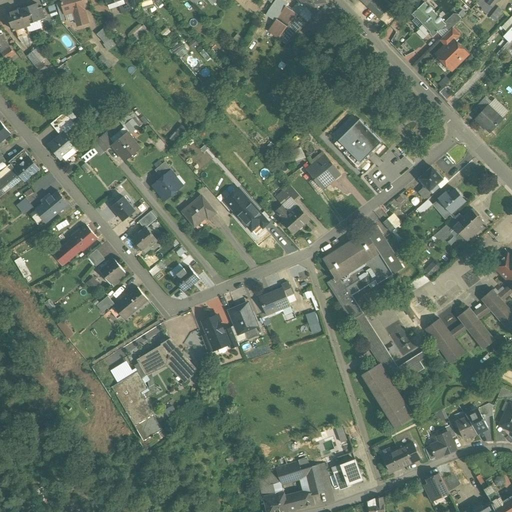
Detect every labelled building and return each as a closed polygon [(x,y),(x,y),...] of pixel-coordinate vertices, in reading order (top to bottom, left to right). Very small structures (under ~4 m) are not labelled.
[(81,0),(61,0),(62,2),(66,14),(67,14),(74,12),(78,26),(88,23),(81,0)] [(127,0),(122,0),(117,2),(122,13),(131,10),(127,0)] [(288,2),(285,0),(275,0),(270,9),(267,14),(276,20),(287,5),(288,2)] [(301,0),(300,0),(293,8),(299,13),(300,12),(307,5),(301,0)] [(325,0),(312,0),(307,5),(313,11),(315,13),(322,6),(327,2),(325,0)] [(385,6),(378,0),(375,0),(369,7),(381,18),(388,10),(385,6)] [(62,2),(56,3),(62,21),(68,19),(67,14),(66,14),(62,2)] [(331,6),(327,2),(322,6),(326,11),(331,6)] [(425,2),(423,4),(421,9),(418,8),(413,14),(416,18),(413,20),(420,28),(436,13),(433,10),(434,9),(430,5),(430,6),(427,2),(426,2),(425,2)] [(37,3),(21,9),(27,26),(43,20),(39,10),(37,3)] [(54,4),(47,6),(52,16),(58,14),(54,4)] [(276,20),(270,30),(280,37),(292,19),(299,13),(293,8),(287,5),(276,20)] [(307,5),(300,12),(306,17),(310,13),(313,11),(307,5)] [(322,6),(315,13),(318,16),(319,17),(326,11),(322,6)] [(498,7),(490,17),(496,22),(504,11),(498,7)] [(21,9),(7,14),(13,31),(16,29),(19,38),(30,34),(27,26),(21,9)] [(306,17),(300,12),(299,13),(292,19),(279,39),(285,43),(306,21),(306,17)] [(436,13),(420,28),(427,36),(431,33),(434,37),(440,31),(439,28),(445,26),(446,25),(447,24),(445,23),(443,20),(444,20),(440,15),(439,16),(436,13)] [(454,14),(445,23),(447,24),(446,25),(451,30),(453,27),(462,19),(457,14),(454,14)] [(511,18),(475,58),(487,68),(498,56),(498,57),(511,41),(511,18)] [(461,35),(453,27),(451,30),(440,40),(446,46),(453,39),(455,41),(461,35)] [(109,50),(116,44),(103,28),(96,34),(109,50)] [(30,34),(19,38),(25,45),(27,46),(28,45),(34,43),(34,42),(32,39),(30,34)] [(446,46),(437,54),(452,70),(462,60),(468,54),(455,41),(453,39),(446,46)] [(409,40),(397,46),(404,60),(416,54),(409,40)] [(173,48),(180,58),(189,52),(182,41),(173,48)] [(5,43),(0,44),(0,52),(6,61),(14,55),(9,48),(6,42),(5,42),(5,43)] [(49,57),(39,46),(33,51),(43,63),(49,57)] [(43,63),(33,51),(27,56),(36,68),(43,63)] [(475,58),(473,57),(468,62),(478,71),(484,71),(487,68),(475,58)] [(468,62),(453,79),(455,81),(453,83),(459,88),(460,86),(462,88),(478,71),(468,62)] [(486,97),(474,110),(479,115),(488,106),(492,102),(486,97)] [(488,106),(479,115),(476,119),(491,132),(503,119),(488,106)] [(65,112),(51,124),(61,136),(64,134),(65,135),(76,126),(65,112)] [(139,127),(128,114),(119,121),(125,127),(125,128),(127,126),(131,130),(132,133),(139,127)] [(386,145),(361,119),(335,145),(360,170),(386,145)] [(0,142),(10,134),(0,121),(0,142)] [(125,127),(110,139),(114,143),(128,132),(128,133),(131,130),(127,126),(125,128),(125,127)] [(114,143),(113,144),(113,145),(125,160),(141,148),(128,133),(128,132),(114,143)] [(105,133),(96,141),(105,151),(113,145),(113,144),(114,143),(110,139),(105,133)] [(65,135),(64,134),(61,136),(51,145),(57,152),(56,154),(57,155),(59,155),(62,158),(69,152),(71,155),(76,152),(78,150),(65,135)] [(84,155),(87,159),(96,152),(93,148),(84,155)] [(24,150),(9,162),(15,169),(29,157),(24,150)] [(341,174),(326,155),(307,170),(323,189),(341,174)] [(29,157),(15,169),(22,178),(25,182),(40,170),(29,157)] [(173,170),(165,161),(155,170),(162,178),(170,171),(171,172),(173,170)] [(437,172),(433,167),(420,178),(426,186),(430,190),(437,184),(444,178),(438,171),(437,172)] [(15,169),(3,179),(2,180),(9,189),(22,178),(15,169)] [(162,178),(153,185),(165,200),(182,186),(171,172),(170,171),(162,178)] [(2,180),(0,181),(0,196),(9,189),(2,180)] [(437,184),(430,190),(432,192),(439,186),(437,184)] [(300,195),(290,185),(276,197),(282,204),(289,196),(294,201),(300,195)] [(430,190),(426,186),(421,190),(427,197),(432,192),(430,190)] [(224,199),(235,211),(248,199),(237,187),(224,199)] [(456,188),(450,194),(448,191),(440,198),(453,212),(467,200),(456,188)] [(58,192),(43,204),(54,216),(68,204),(58,192)] [(201,195),(182,211),(195,226),(206,216),(208,218),(215,212),(201,195)] [(135,207),(125,196),(113,206),(125,219),(131,214),(131,213),(130,212),(135,207)] [(34,207),(26,198),(17,205),(25,214),(34,207)] [(268,222),(248,199),(235,211),(252,230),(260,223),(263,227),(268,222)] [(429,199),(417,209),(422,214),(433,204),(429,199)] [(142,201),(135,207),(130,212),(131,213),(131,214),(135,219),(148,208),(142,201)] [(54,216),(43,204),(36,210),(43,220),(46,223),(54,216)] [(299,206),(291,213),(283,205),(277,211),(284,220),(283,221),(295,234),(311,219),(299,206)] [(479,215),(473,209),(460,220),(472,233),(479,226),(484,221),(479,215)] [(43,220),(36,210),(30,214),(38,224),(43,220)] [(455,218),(447,225),(451,229),(455,226),(454,226),(458,222),(455,218)] [(396,228),(388,219),(384,223),(391,232),(396,228)] [(458,222),(454,226),(455,226),(468,241),(474,235),(472,233),(460,220),(458,222)] [(364,313),(352,295),(353,294),(353,295),(375,280),(378,284),(404,267),(376,225),(323,258),(335,277),(327,282),(348,314),(352,320),(364,313)] [(451,229),(447,225),(440,231),(446,238),(453,232),(451,229)] [(148,226),(134,237),(143,248),(149,243),(150,244),(158,238),(148,226)] [(479,226),(472,233),(474,235),(482,228),(479,226)] [(87,227),(72,239),(83,251),(97,239),(87,227)] [(446,238),(440,231),(435,235),(442,242),(446,238)] [(72,254),(65,245),(59,249),(67,259),(72,254)] [(95,266),(105,259),(97,249),(87,256),(95,266)] [(496,339),(479,318),(492,309),(510,329),(511,326),(511,309),(503,299),(511,292),(511,255),(509,252),(495,266),(510,282),(509,283),(511,285),(499,295),(493,288),(482,298),(486,303),(473,311),(470,306),(458,316),(463,322),(450,331),(454,337),(467,327),(484,348),(496,339)] [(115,260),(100,272),(111,285),(125,273),(115,260)] [(203,272),(196,263),(192,267),(199,276),(203,272)] [(200,280),(189,267),(185,270),(184,269),(176,275),(178,276),(174,279),(184,292),(190,288),(191,289),(195,286),(194,284),(200,280)] [(426,273),(401,288),(406,296),(432,280),(426,273)] [(100,287),(92,278),(87,283),(95,292),(100,287)] [(289,282),(282,285),(283,287),(287,297),(294,294),(289,282)] [(283,287),(260,297),(267,315),(291,305),(287,297),(283,287)] [(137,288),(110,311),(117,320),(123,316),(126,319),(148,300),(137,288)] [(108,297),(97,306),(103,313),(113,304),(108,297)] [(246,303),(228,310),(238,334),(258,326),(255,317),(253,318),(246,303)] [(310,332),(320,330),(316,311),(306,313),(310,332)] [(398,366),(364,313),(352,320),(381,363),(388,372),(398,366)] [(201,336),(208,352),(229,343),(231,348),(239,345),(232,327),(224,330),(218,315),(203,321),(208,333),(201,336)] [(450,331),(440,317),(426,327),(436,341),(440,347),(451,361),(465,351),(454,337),(450,331)] [(169,341),(162,345),(163,346),(138,360),(143,368),(146,372),(167,359),(170,360),(186,378),(195,371),(179,351),(180,350),(172,340),(169,342),(169,341)] [(388,372),(387,373),(391,379),(401,372),(420,360),(440,347),(436,341),(398,366),(388,372)] [(420,360),(401,372),(406,379),(425,367),(420,360)] [(391,379),(387,373),(388,372),(381,363),(363,375),(397,427),(415,416),(391,379)] [(146,372),(143,368),(138,371),(142,377),(147,375),(146,372)] [(138,371),(113,386),(145,439),(148,437),(152,435),(155,433),(164,427),(163,427),(141,391),(147,388),(148,388),(149,387),(142,377),(138,371)] [(511,404),(510,403),(500,425),(511,430),(511,404)] [(489,404),(478,409),(483,419),(493,416),(493,409),(494,406),(489,404)] [(471,421),(477,433),(488,427),(483,419),(478,409),(467,415),(467,416),(471,421)] [(471,421),(467,416),(457,421),(465,439),(477,433),(471,421)] [(448,432),(438,437),(440,442),(450,437),(448,432)] [(450,437),(440,442),(445,454),(456,449),(451,437),(450,437)] [(414,442),(399,449),(406,465),(421,458),(414,442)] [(440,442),(431,446),(436,457),(445,454),(440,442)] [(431,445),(425,448),(430,460),(436,457),(431,446),(431,445)] [(399,449),(384,456),(391,472),(406,465),(399,449)] [(335,473),(341,489),(363,481),(356,460),(342,465),(344,470),(335,473)] [(299,463),(277,470),(280,479),(282,483),(294,479),(300,480),(308,477),(309,477),(306,468),(301,469),(299,463)] [(320,464),(306,468),(309,477),(308,477),(311,492),(312,492),(312,495),(326,491),(320,464)] [(277,470),(259,476),(261,485),(272,482),(280,479),(277,470)] [(454,473),(443,480),(449,492),(461,484),(454,473)] [(440,474),(427,480),(429,483),(436,499),(449,492),(443,480),(440,474)] [(259,476),(259,475),(253,477),(257,495),(263,493),(264,493),(261,485),(259,476)] [(272,482),(261,485),(264,493),(263,493),(265,498),(276,496),(272,482)] [(436,499),(429,483),(423,486),(431,501),(436,499)] [(504,504),(493,485),(484,490),(496,509),(504,504)] [(311,492),(293,497),(296,508),(314,503),(312,495),(312,492),(311,492)] [(276,496),(265,498),(268,511),(280,511),(288,510),(286,499),(284,493),(276,496)] [(293,497),(286,499),(288,510),(296,508),(293,497)] [(511,511),(511,499),(507,502),(504,504),(496,509),(497,511),(511,511)]
